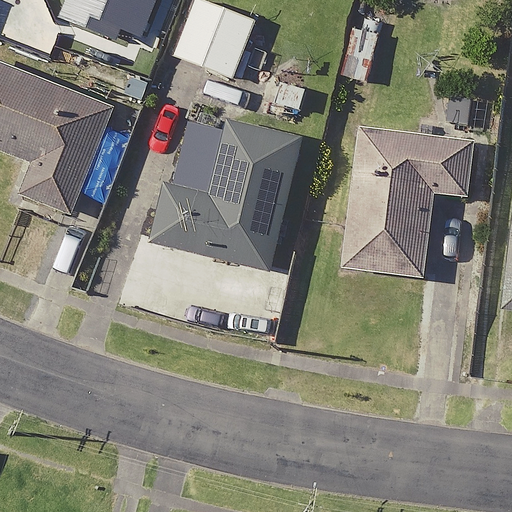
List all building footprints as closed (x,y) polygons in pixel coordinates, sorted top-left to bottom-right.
[(269,0),(188,0),(167,50),(235,79),(269,0)] [(376,20),(352,14),(337,73),(362,79),(376,20)] [(109,103),(0,58),(0,147),(24,157),(11,188),(66,211),(109,103)] [(296,134),(216,114),(197,190),(161,181),(147,238),(264,266),(296,134)] [(468,137),(354,122),(336,263),(416,273),(427,188),(460,192),(468,137)] [(511,180),(498,306),(511,307),(511,180)]
